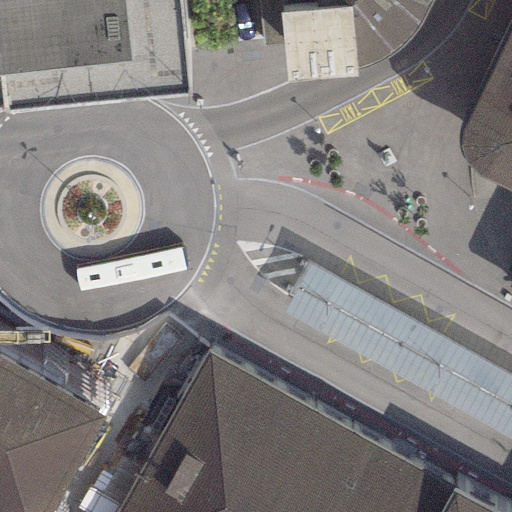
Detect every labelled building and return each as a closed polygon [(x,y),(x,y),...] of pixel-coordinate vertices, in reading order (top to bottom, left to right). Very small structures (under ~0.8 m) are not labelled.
[(0,0),(0,79),(0,80),(187,61),(182,0),(0,0)] [(283,0),(288,67),(359,62),(359,55),(372,53),(397,41),(417,21),(428,0),(283,0)] [(511,23),(461,124),(458,146),(460,160),(473,175),(511,194),(511,23)] [(282,303),(511,430),(511,368),(309,255),(282,303)] [(453,483),(206,351),(163,419),(114,511),(486,511),(453,493),(453,483)] [(54,511),(102,421),(0,365),(0,511),(54,511)]
